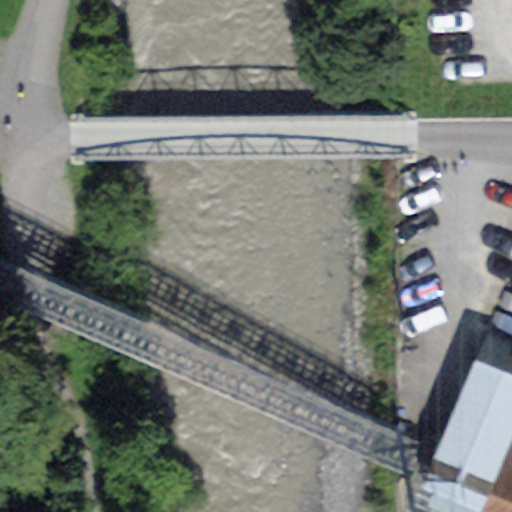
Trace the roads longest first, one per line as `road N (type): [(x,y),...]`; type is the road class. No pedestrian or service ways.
road 1 (unclassified): [(511,134),(52,141),(40,90),(52,0)]
road 2 (track): [(52,141),(46,344)]
road 3 (track): [(46,344),(82,511)]
